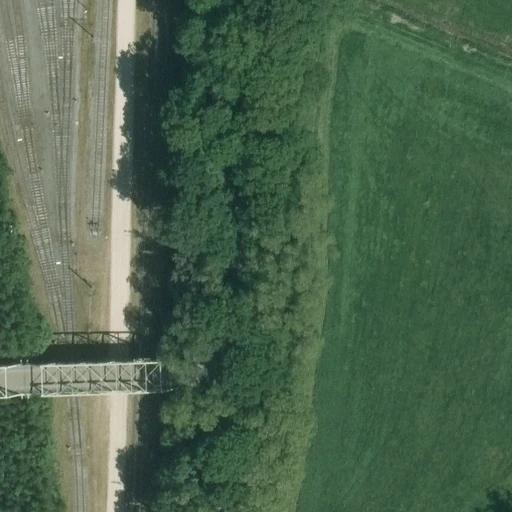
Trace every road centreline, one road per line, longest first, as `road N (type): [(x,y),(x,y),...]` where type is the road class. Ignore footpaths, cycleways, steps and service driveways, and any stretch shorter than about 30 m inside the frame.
road 1 (unclassified): [(237,367),(261,0)]
road 2 (unclassified): [(0,373),(237,367)]
road 3 (unclassified): [(220,511),(237,367)]
